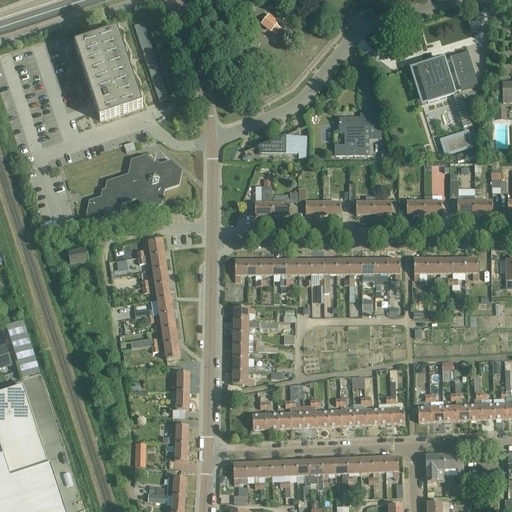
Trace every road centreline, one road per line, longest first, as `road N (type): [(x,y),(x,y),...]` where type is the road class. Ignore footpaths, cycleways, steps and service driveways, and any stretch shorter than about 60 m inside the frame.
road 1 (track): [(154,232),(106,241),(102,250),(134,511)]
road 2 (residential): [(211,141),(303,99),(361,31),(461,0)]
road 3 (residential): [(208,456),(412,448)]
road 4 (residential): [(409,364),(208,395)]
road 5 (residential): [(406,235),(212,239)]
road 6 (unknown): [(351,41),(373,61),(404,58),(477,39),(491,14)]
road 7 (residential): [(212,239),(208,395)]
road 8 (residential): [(173,2),(211,141)]
road 9 (residential): [(406,235),(409,364)]
